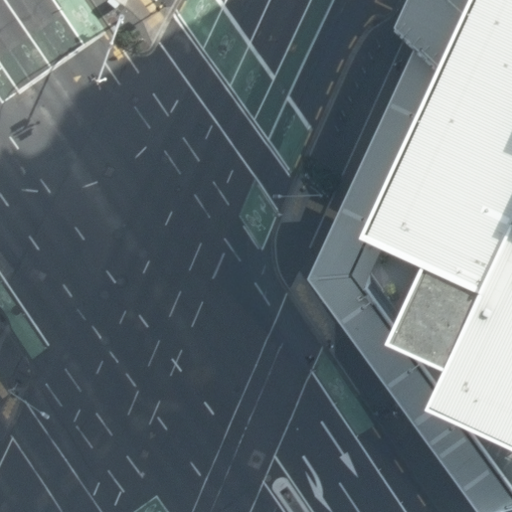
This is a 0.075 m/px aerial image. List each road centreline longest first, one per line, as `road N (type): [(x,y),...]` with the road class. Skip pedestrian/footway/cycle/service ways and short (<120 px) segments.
road 1 (secondary): [(283,0),(142,286)]
road 2 (secondary): [(142,286),(294,511)]
road 3 (secondary): [(0,75),(142,286)]
road 4 (secondary): [(142,286),(33,511)]
